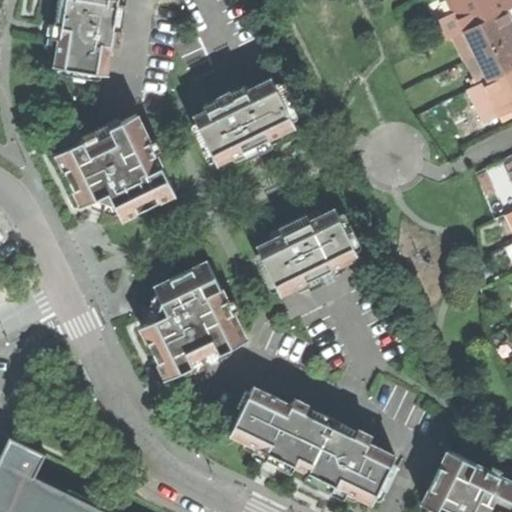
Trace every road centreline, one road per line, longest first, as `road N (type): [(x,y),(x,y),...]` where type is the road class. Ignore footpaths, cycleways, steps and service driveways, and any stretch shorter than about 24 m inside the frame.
road 1 (residential): [(65,289),(144,446),(250,511)]
road 2 (residential): [(0,184),(18,198),(65,289)]
